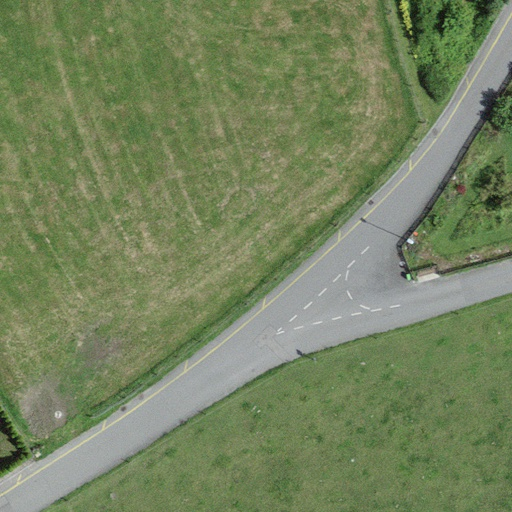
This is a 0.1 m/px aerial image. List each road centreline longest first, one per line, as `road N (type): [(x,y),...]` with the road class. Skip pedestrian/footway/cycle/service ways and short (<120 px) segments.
road 1 (residential): [(0,510),(218,370),(316,293)]
road 2 (residential): [(316,293),(419,184),(511,37)]
road 3 (residential): [(316,293),(392,300),(511,272)]
